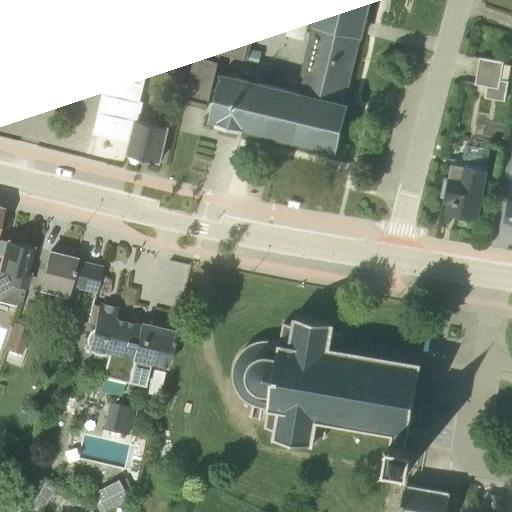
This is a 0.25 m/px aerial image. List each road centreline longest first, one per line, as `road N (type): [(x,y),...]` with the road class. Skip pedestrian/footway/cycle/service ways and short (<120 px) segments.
road 1 (tertiary): [(393,259),(200,229),(0,178)]
road 2 (residential): [(393,259),(457,0)]
road 3 (tertiary): [(511,279),(393,259)]
